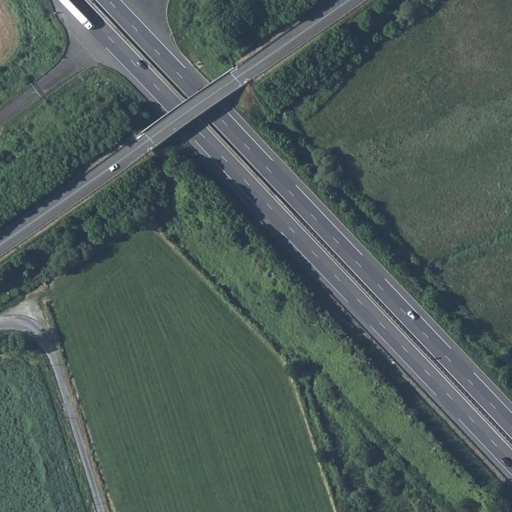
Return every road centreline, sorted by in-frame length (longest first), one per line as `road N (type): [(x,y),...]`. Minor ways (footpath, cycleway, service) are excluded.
road 1 (motorway): [(73,0),(511,461)]
road 2 (motorway): [(511,425),(108,0)]
road 3 (tertiary): [(0,247),(354,0)]
road 4 (unclassified): [(0,327),(39,334),(54,355),(102,511)]
